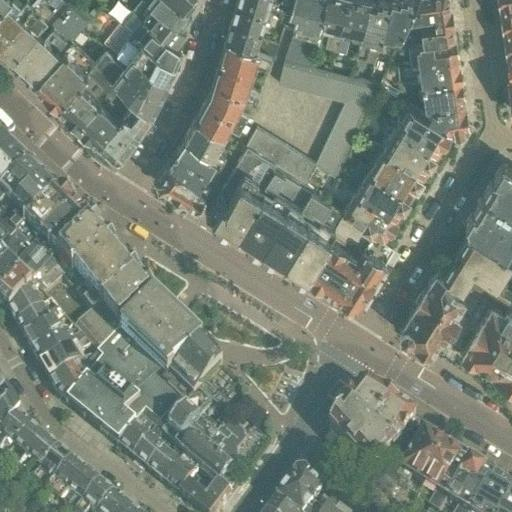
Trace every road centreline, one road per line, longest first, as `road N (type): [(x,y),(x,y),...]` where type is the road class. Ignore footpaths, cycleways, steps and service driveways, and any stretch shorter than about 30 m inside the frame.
road 1 (tertiary): [(360,346),(135,207)]
road 2 (residential): [(360,346),(471,164),(494,140)]
road 3 (residential): [(164,511),(49,425),(0,337)]
road 4 (residential): [(115,195),(184,97),(218,0)]
road 5 (tertiary): [(511,440),(360,346)]
road 6 (tertiary): [(0,93),(115,195)]
road 7 (residential): [(473,0),(494,140)]
